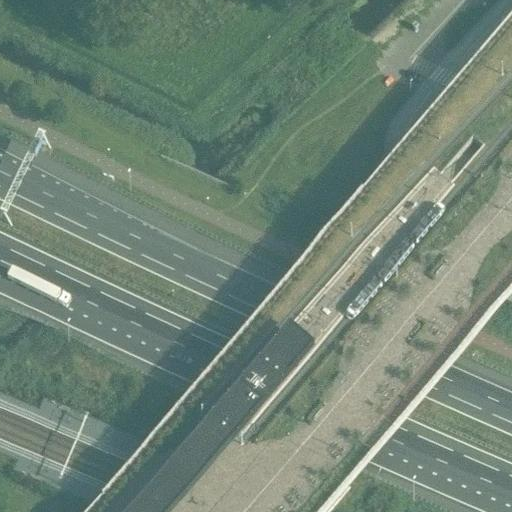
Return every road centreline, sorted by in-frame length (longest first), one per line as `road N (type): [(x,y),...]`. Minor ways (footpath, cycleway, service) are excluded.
road 1 (motorway): [(511,409),(0,173)]
road 2 (motorway): [(0,254),(511,485)]
